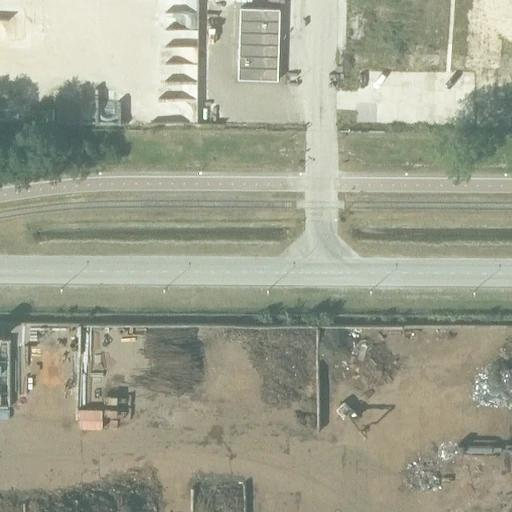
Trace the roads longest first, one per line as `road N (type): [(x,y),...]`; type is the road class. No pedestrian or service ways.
road 1 (unclassified): [(511,279),(0,270)]
road 2 (unknown): [(0,454),(101,452),(254,485),(332,511)]
